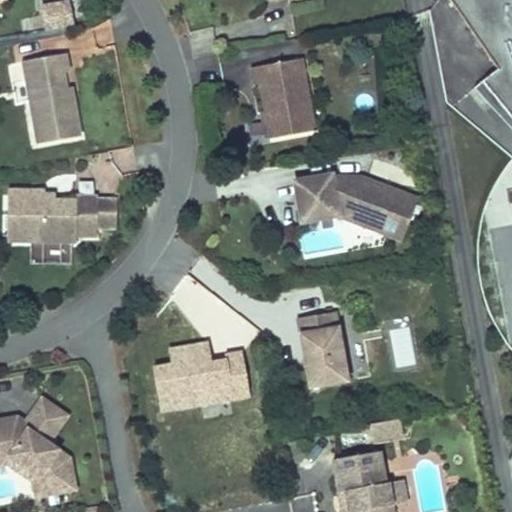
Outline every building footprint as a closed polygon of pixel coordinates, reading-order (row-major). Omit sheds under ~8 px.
[(75,26),(70,0),(65,0),(40,4),(44,31),(75,26)] [(511,0),(441,0),(486,65),(470,77),(511,126),(511,443),(507,453),(511,454),(511,0)] [(191,32),(193,49),(215,46),(213,29),(191,32)] [(80,136),(74,96),(68,97),(66,88),(63,71),(69,70),(66,53),(20,61),(35,144),(80,136)] [(252,81),(258,79),(267,134),(312,126),(299,54),(248,63),(252,81)] [(351,191),(329,182),(330,172),(324,172),(292,178),(299,218),(336,211),(373,224),(380,205),(407,214),(414,194),(358,173),(351,191)] [(358,173),(330,172),(329,182),(351,191),(358,173)] [(40,199),(40,193),(40,190),(4,190),(4,244),(71,246),(71,239),(92,240),(94,199),(93,196),(72,196),(71,201),(51,200),(40,199)] [(94,199),(92,240),(112,240),(113,199),(94,199)] [(400,234),(407,214),(380,205),(373,224),(400,234)] [(290,317),(303,385),(349,375),(336,307),(290,317)] [(166,365),(197,359),(198,363),(205,362),(201,342),(163,350),(166,365)] [(205,362),(198,363),(197,359),(166,365),(147,369),(156,412),(244,392),(235,350),(219,354),(220,359),(205,362)] [(0,450),(32,473),(38,492),(70,487),(64,454),(45,441),(64,413),(39,395),(23,419),(20,423),(17,421),(15,419),(14,415),(0,416),(0,450)] [(399,423),(369,428),(372,444),(402,438),(399,423)] [(390,511),(389,503),(385,480),(381,481),(376,449),(330,457),(336,491),(342,490),(346,511),(390,511)] [(30,494),(38,492),(32,473),(0,450),(0,461),(4,461),(27,479),(30,494)] [(385,480),(389,503),(404,500),(400,477),(385,480)] [(339,511),(346,511),(342,490),(336,491),(339,511)] [(294,511),(314,511),(312,496),(292,499),(294,511)]
